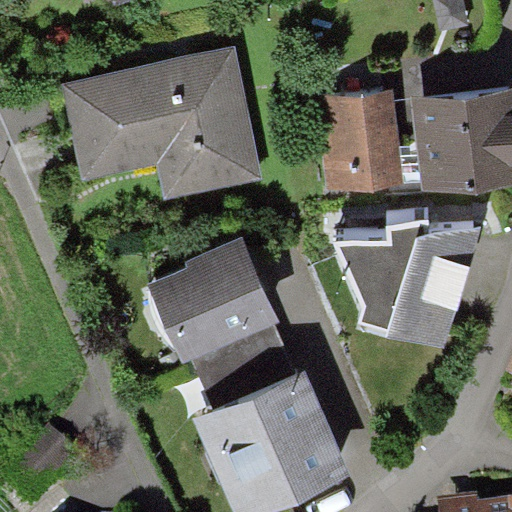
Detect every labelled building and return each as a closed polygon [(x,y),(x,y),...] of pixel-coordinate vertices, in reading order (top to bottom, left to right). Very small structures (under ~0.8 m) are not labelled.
[(185,55),(63,81),(84,180),(158,164),(165,200),(265,179),(237,44),(185,55)] [(511,107),(510,83),(422,90),(429,178),(511,171),(511,107)] [(394,84),(318,93),(328,183),(404,175),(394,84)] [(427,225),(424,205),(383,210),(385,231),(329,230),(359,292),(352,313),(446,339),(480,221),(427,225)] [(186,261),(189,267),(151,284),(185,361),(192,358),(215,410),(297,375),(275,324),(281,322),(244,236),(186,261)] [(297,375),(215,410),(196,417),(237,511),(260,511),(350,473),(306,370),(297,375)] [(78,454),(52,430),(13,473),(40,497),(78,454)] [(477,501),(439,506),(439,511),(511,511),(511,502),(477,507),(477,501)]
